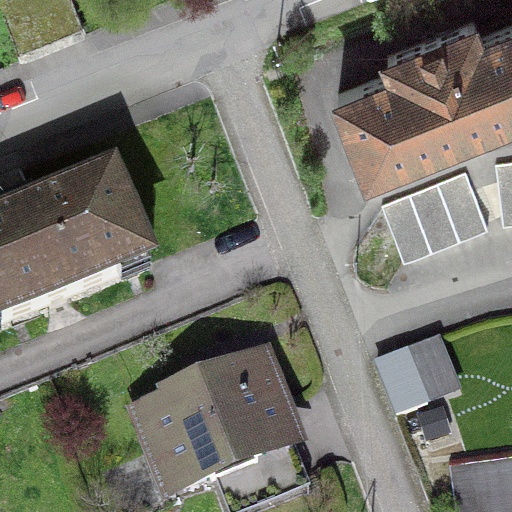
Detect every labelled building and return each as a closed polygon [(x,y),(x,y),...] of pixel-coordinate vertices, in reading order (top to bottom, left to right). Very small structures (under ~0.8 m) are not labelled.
[(43,0),(12,14),(29,52),(96,22),(86,0),(43,0)] [(511,110),(511,25),(480,38),(473,22),(387,56),(394,73),(338,94),(367,168),(511,110)] [(511,222),(511,162),(494,165),(502,224),(511,222)] [(487,228),(464,172),(380,205),(403,261),(487,228)] [(0,203),(0,217),(2,222),(0,222),(0,325),(147,265),(111,177),(38,207),(31,191),(0,203)] [(396,417),(427,405),(407,355),(376,367),(396,417)] [(240,511),(312,485),(260,362),(200,384),(203,391),(141,416),(173,491),(212,477),(214,482),(219,480),(232,511),(240,511)] [(511,511),(511,459),(451,467),(456,511),(511,511)]
